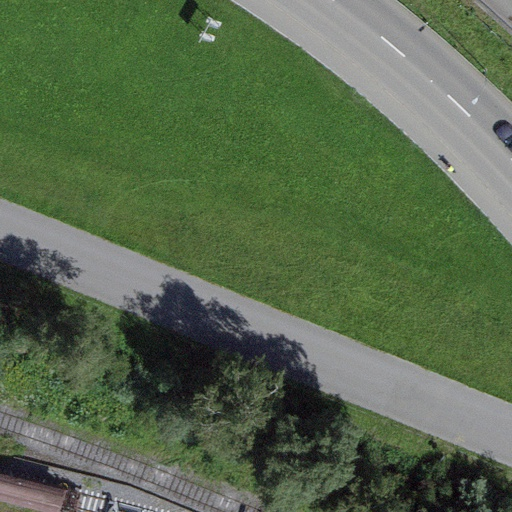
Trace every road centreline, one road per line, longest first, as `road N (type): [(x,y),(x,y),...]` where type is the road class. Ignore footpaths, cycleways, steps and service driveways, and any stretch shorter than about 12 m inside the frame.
road 1 (residential): [(0,230),(511,434)]
road 2 (secondary): [(332,0),(448,93),(511,158)]
